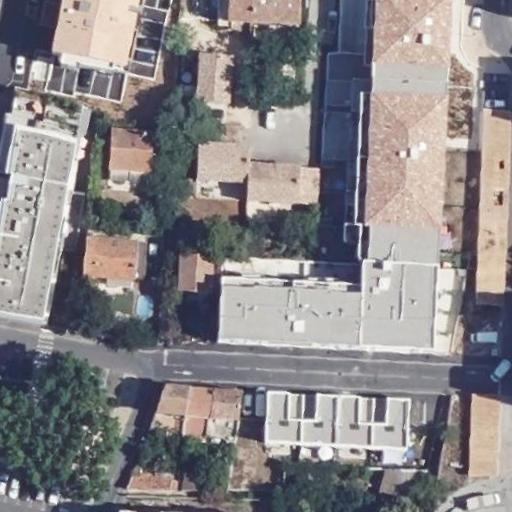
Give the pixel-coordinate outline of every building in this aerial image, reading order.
[(467,267),(439,266),(452,0),(341,0),(340,54),(328,53),(320,165),(347,165),(347,190),(345,243),(360,243),(361,261),(222,254),(218,342),(241,344),(274,345),(397,352),(452,355),(467,267)] [(220,0),(220,19),(230,19),(230,0),(220,0)] [(230,0),(230,19),(252,20),(252,0),(230,0)] [(252,0),(252,20),(301,22),(301,0),(252,0)] [(36,10),(26,9),(23,26),(33,27),(36,10)] [(230,57),(200,55),(198,100),(228,102),(230,57)] [(239,73),(251,73),(256,73),(256,55),(251,55),(239,55),(239,73)] [(107,97),(112,76),(113,71),(92,66),(86,93),(107,97)] [(156,85),(112,76),(107,97),(105,104),(122,114),(148,119),(156,85)] [(6,116),(0,150),(0,313),(43,321),(84,104),(43,90),(18,86),(12,117),(6,116)] [(89,105),(84,104),(43,321),(48,322),(89,105)] [(478,222),(474,304),(502,305),(508,155),(510,111),(483,110),(480,167),(478,222)] [(247,161),(247,143),(236,142),(237,123),(203,121),(202,140),(196,140),(194,177),(246,180),(247,161)] [(108,127),(100,127),(98,146),(106,147),(108,127)] [(155,130),(114,128),(113,166),(154,167),(155,130)] [(246,180),(245,199),(318,202),(319,175),(320,165),(247,161),(246,180)] [(103,204),(92,203),(91,210),(90,226),(103,227),(103,204)] [(140,239),(89,233),(85,270),(137,274),(140,239)] [(212,251),(181,250),(179,286),(210,289),(212,251)] [(95,281),(84,281),(82,295),(79,328),(90,329),(95,281)] [(210,299),(210,289),(179,286),(179,298),(210,299)] [(178,410),(182,411),(187,384),(171,383),(164,382),(155,409),(157,409),(160,409),(178,410)] [(209,414),(214,387),(189,385),(187,384),(182,411),(198,412),(204,413),(209,414)] [(236,431),(242,390),(214,387),(209,414),(208,425),(207,430),(236,431)] [(410,450),(411,399),(397,398),(351,396),(326,395),(278,392),(268,392),(264,444),(410,450)] [(497,395),(470,393),(466,474),(493,475),(497,395)] [(161,414),(160,409),(157,409),(159,419),(163,420),(177,421),(182,422),(182,420),(187,420),(198,412),(182,411),(178,410),(173,416),(161,414)] [(182,422),(194,424),(195,424),(204,413),(198,412),(187,420),(182,420),(182,422)] [(209,414),(204,413),(195,424),(208,425),(209,414)] [(151,469),(133,469),(128,484),(136,485),(151,486),(151,469)] [(276,472),(231,469),(232,489),(275,491),(276,472)] [(182,471),(182,480),(199,480),(201,472),(182,471)]
